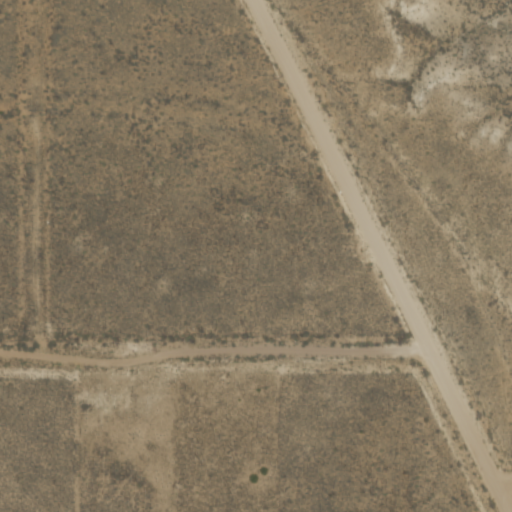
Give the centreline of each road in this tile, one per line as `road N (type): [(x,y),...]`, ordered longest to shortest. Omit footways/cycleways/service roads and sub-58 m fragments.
road 1 (residential): [(252,0),(509,511)]
road 2 (residential): [(0,359),(431,358)]
road 3 (residential): [(49,0),(49,361)]
